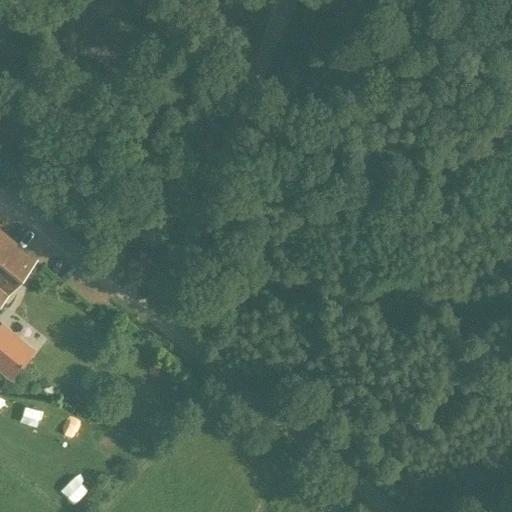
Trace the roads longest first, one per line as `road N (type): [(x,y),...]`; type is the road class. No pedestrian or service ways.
road 1 (track): [(183,276),(511,288)]
road 2 (unclassified): [(183,276),(290,0)]
road 3 (unclassified): [(393,511),(190,341)]
road 4 (unclassified): [(104,276),(0,191)]
